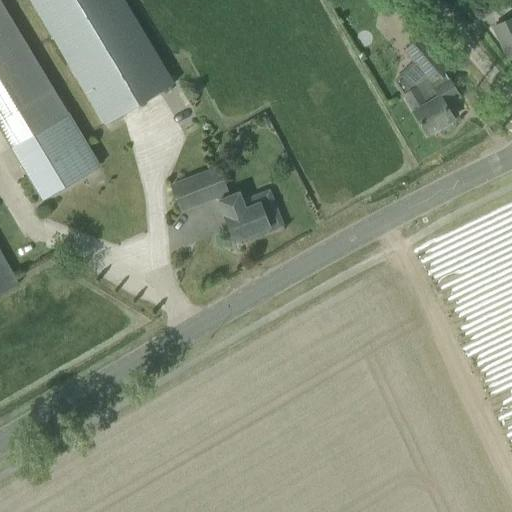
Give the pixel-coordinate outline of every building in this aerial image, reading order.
[(29,0),(105,126),(173,85),(122,0),(29,0)] [(0,131),(25,174),(83,140),(0,1),(0,131)] [(511,17),(493,27),(508,60),(511,57),(511,17)] [(443,71),(448,67),(421,35),(404,49),(429,79),(431,81),(443,71)] [(402,94),(426,135),(440,126),(443,129),(451,124),(450,120),(452,119),(444,105),(459,96),(450,82),(449,82),(443,71),(431,81),(429,79),(416,87),(415,86),(402,94)] [(99,167),(83,140),(25,174),(41,201),(99,167)] [(229,196),(217,168),(171,186),(180,210),(216,196),(218,200),(229,196)] [(218,200),(224,216),(223,216),(233,242),(268,228),(269,232),(283,226),(276,210),(275,211),(262,210),(259,203),(245,208),(238,192),(229,196),(218,200)] [(0,294),(12,289),(0,261),(0,294)]
